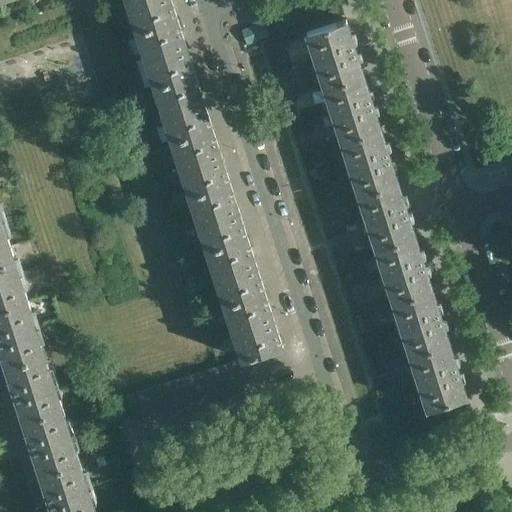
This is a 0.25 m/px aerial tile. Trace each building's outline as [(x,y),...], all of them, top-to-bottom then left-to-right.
[(172,0),(127,0),(137,30),(177,17),(172,0)] [(195,71),(177,17),(137,30),(155,84),(195,71)] [(364,73),(346,18),(307,31),(324,85),(364,73)] [(212,126),(195,71),(155,84),(172,139),(212,126)] [(381,126),(364,73),(324,85),(342,139),(381,126)] [(230,181),(212,126),(172,139),(190,194),(230,181)] [(398,179),(381,126),(342,139),(359,192),(398,179)] [(415,233),(398,179),(359,192),(376,246),(415,233)] [(247,235),(230,181),(190,194),(207,248),(247,235)] [(0,248),(11,245),(2,218),(0,210),(0,248)] [(432,287),(415,233),(376,246),(393,299),(432,287)] [(265,289),(247,235),(207,248),(225,302),(265,289)] [(0,307),(28,298),(20,272),(11,245),(0,248),(0,307)] [(449,340),(432,287),(393,299),(410,353),(449,340)] [(283,345),(265,289),(225,302),(242,358),(253,354),(265,350),(283,345)] [(45,352),(37,325),(28,298),(0,307),(0,344),(6,364),(45,352)] [(467,395),(449,340),(410,353),(428,407),(467,395)] [(273,375),(265,350),(253,354),(261,379),(273,375)] [(63,406),(54,379),(45,352),(6,364),(24,418),(63,406)] [(261,379),(253,354),(242,358),(250,382),(261,379)] [(250,382),(242,358),(230,362),(238,386),(250,382)] [(238,386),(230,362),(219,365),(227,390),(238,386)] [(227,390),(219,365),(207,369),(215,393),(227,390)] [(215,393),(207,369),(196,373),(204,397),(215,393)] [(204,397),(196,373),(184,376),(192,401),(204,397)] [(192,401),(184,376),(173,380),(181,405),(192,401)] [(181,405),(173,380),(161,384),(169,408),(181,405)] [(169,408),(161,384),(150,388),(158,412),(169,408)] [(158,412),(150,388),(138,391),(146,416),(158,412)] [(146,416),(138,391),(127,395),(135,419),(146,416)] [(80,459),(71,432),(63,406),(24,418),(41,472),(80,459)] [(96,511),(89,486),(80,459),(41,472),(53,511),(96,511)]
